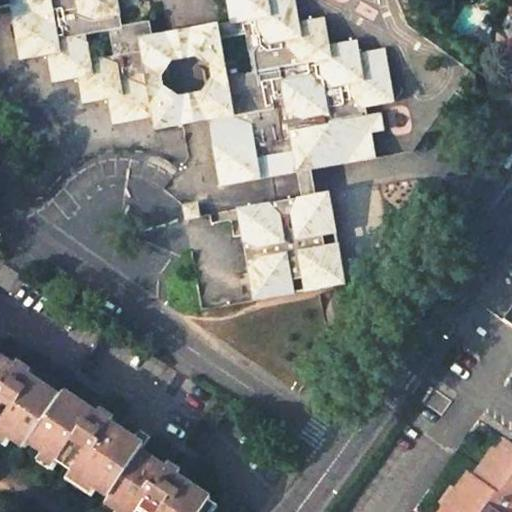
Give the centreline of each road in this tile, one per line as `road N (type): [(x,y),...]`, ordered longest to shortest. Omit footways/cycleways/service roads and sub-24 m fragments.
road 1 (residential): [(0,204),(23,234),(340,451)]
road 2 (tertiary): [(511,213),(340,451)]
